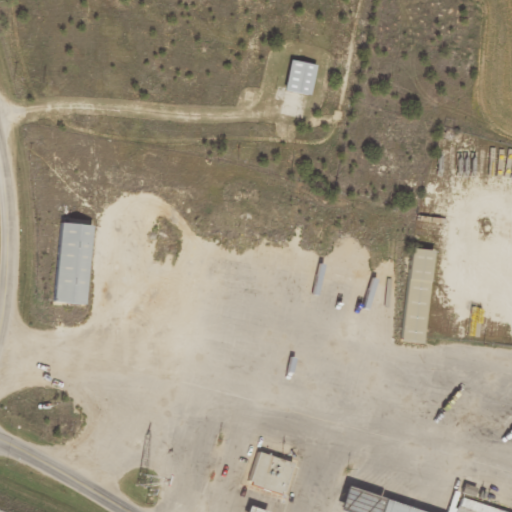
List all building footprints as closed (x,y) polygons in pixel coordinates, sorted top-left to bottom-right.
[(287,67),(280,97),(306,102),(312,73),(287,67)] [(56,230),(50,309),(81,311),(87,232),(56,230)] [(429,257),(407,255),(396,349),(418,352),(429,257)] [(254,461),(245,489),(247,489),(246,493),(275,503),(276,500),(278,500),(288,472),(254,461)] [(340,494),(334,511),(376,511),(378,506),(340,494)]
